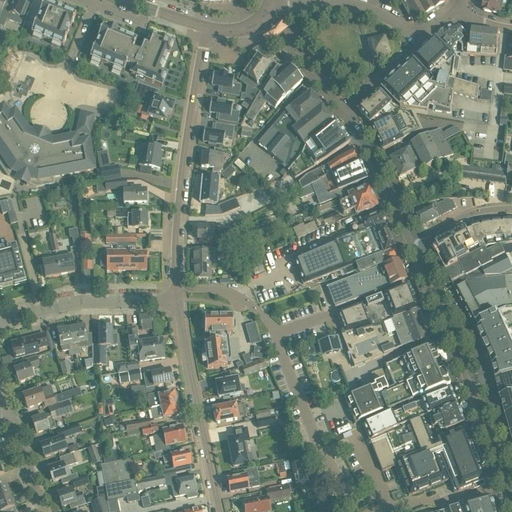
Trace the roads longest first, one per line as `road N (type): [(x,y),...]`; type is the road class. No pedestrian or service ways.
road 1 (residential): [(207,30),(186,143),(179,302)]
road 2 (residential): [(179,302),(217,511)]
road 3 (residential): [(0,320),(88,300),(179,302)]
road 4 (residential): [(418,36),(363,4),(270,7)]
road 5 (residential): [(40,511),(0,393)]
